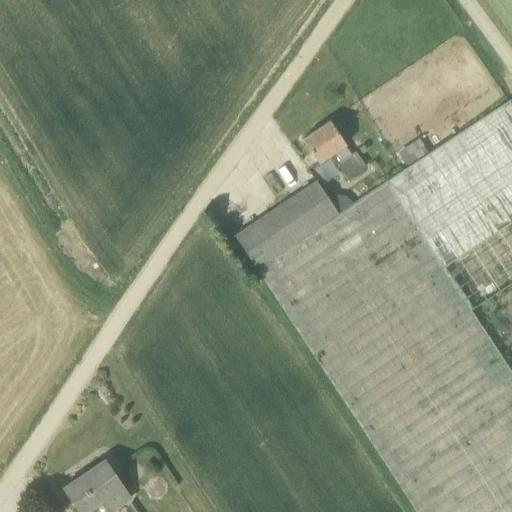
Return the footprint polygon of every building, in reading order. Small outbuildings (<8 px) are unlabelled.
[(511,105),(509,100),(385,182),(471,311),(511,283),(511,105)] [(347,179),(366,167),(356,152),(351,155),(345,145),(329,121),(302,140),(318,163),(333,153),(340,163),(337,164),(347,179)] [(414,146),(394,159),(401,169),(421,156),(414,146)] [(316,181),(234,236),(255,268),(337,213),(316,181)] [(385,182),(337,213),(255,268),(416,511),(511,511),(511,373),(471,311),(385,182)] [(105,460),(63,488),(79,511),(85,511),(104,499),(112,511),(130,498),(105,460)]
